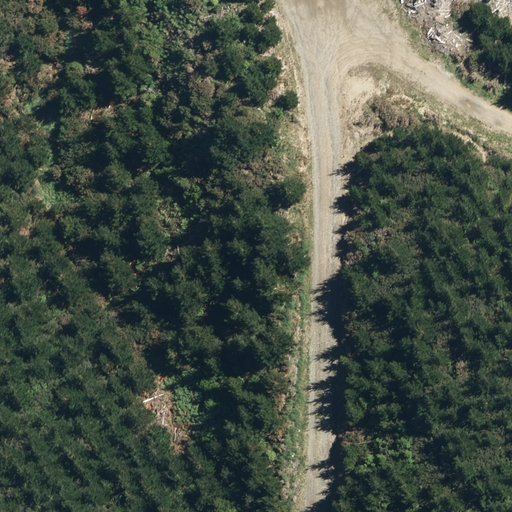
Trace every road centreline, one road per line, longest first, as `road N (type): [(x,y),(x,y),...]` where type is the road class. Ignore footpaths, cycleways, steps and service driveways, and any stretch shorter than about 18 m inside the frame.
road 1 (track): [(312,0),(353,73),(323,511)]
road 2 (track): [(353,73),(511,124)]
